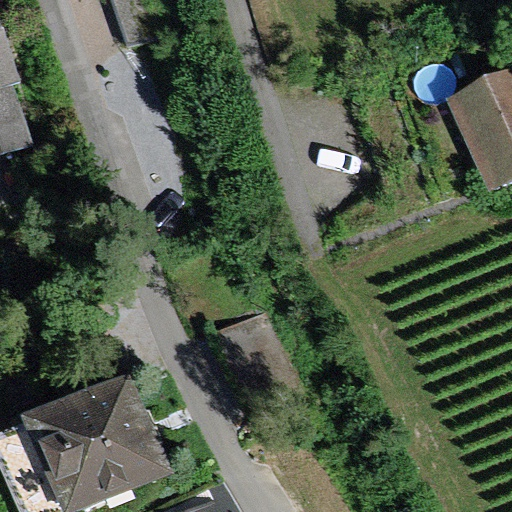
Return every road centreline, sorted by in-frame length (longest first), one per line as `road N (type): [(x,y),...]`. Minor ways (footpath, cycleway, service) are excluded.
road 1 (residential): [(68,0),(177,336),(274,511)]
road 2 (residential): [(231,0),(291,194)]
